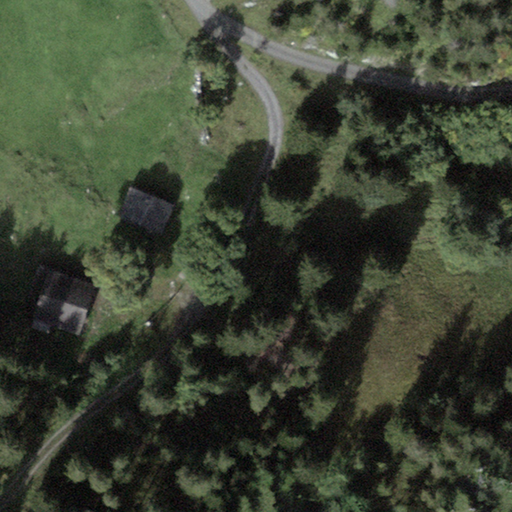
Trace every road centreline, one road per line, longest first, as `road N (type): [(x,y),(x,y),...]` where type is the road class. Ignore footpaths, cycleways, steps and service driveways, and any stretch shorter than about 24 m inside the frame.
road 1 (track): [(217,28),(276,113),(254,193),(184,330),(48,439),(0,495)]
road 2 (unclassified): [(511,91),(457,94),(301,56),(217,28),(195,0)]
